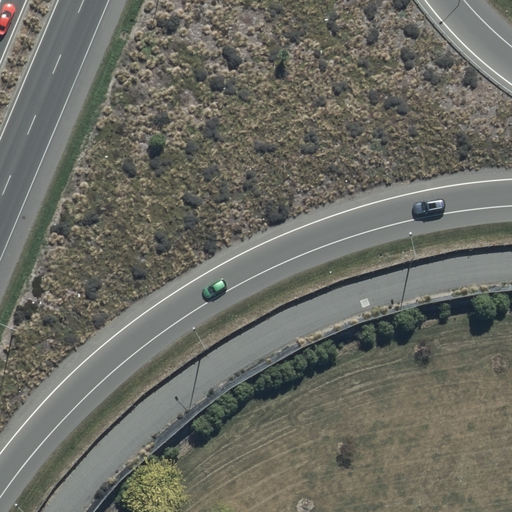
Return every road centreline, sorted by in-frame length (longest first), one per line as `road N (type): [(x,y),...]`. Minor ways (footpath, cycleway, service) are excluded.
road 1 (trunk): [(511,191),(417,202),(268,254),(95,365),(38,420),(0,472)]
road 2 (trunk): [(83,0),(0,200)]
